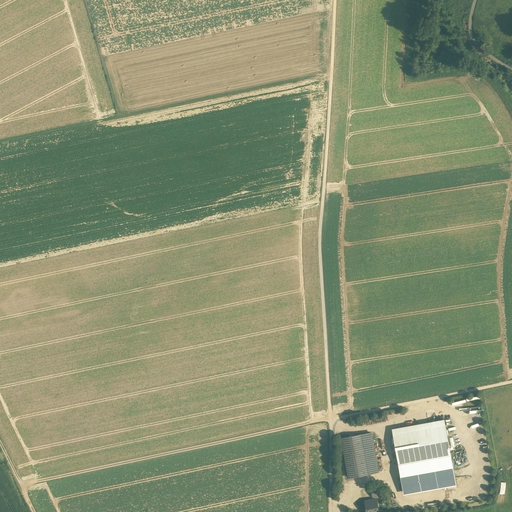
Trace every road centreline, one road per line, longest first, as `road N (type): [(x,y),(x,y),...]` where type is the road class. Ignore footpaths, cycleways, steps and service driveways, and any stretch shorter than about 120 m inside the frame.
road 1 (track): [(330,418),(320,237),(335,0)]
road 2 (track): [(0,141),(331,74)]
road 3 (track): [(20,485),(330,418)]
road 4 (track): [(391,475),(398,505),(476,487),(460,412),(423,413)]
road 5 (track): [(511,382),(330,418)]
road 6 (track): [(332,507),(363,482),(391,475),(381,423),(347,430),(330,418)]
road 7 (track): [(83,0),(116,117)]
